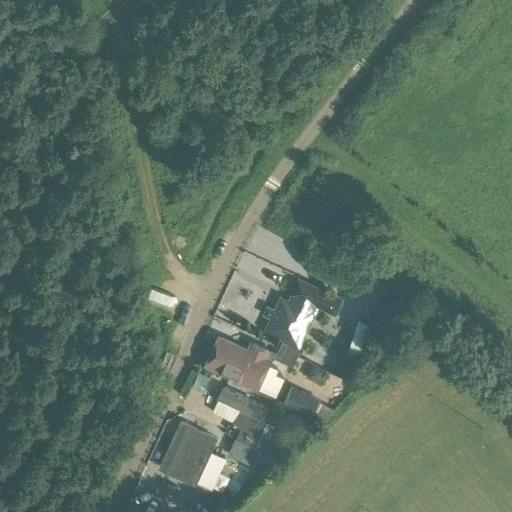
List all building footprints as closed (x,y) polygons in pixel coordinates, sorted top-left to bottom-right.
[(276,298),(267,327),(304,342),(319,313),(338,320),(344,305),(298,287),(291,304),(276,298)] [(358,318),(347,350),(362,355),(373,323),(358,318)] [(279,346),(279,347),(297,356),(298,355),(303,343),(284,335),(279,346)] [(217,342),(204,372),(259,394),(271,366),(265,364),(269,355),(251,347),(248,355),(217,342)] [(293,366),(297,356),(279,347),(274,357),(293,366)] [(343,369),(340,375),(348,379),(351,373),(343,369)] [(199,373),(192,387),(203,393),(210,378),(199,373)] [(321,399),(292,386),(283,405),(312,419),(321,399)] [(269,415),(223,391),(210,417),(232,428),(237,417),(262,430),(269,415)] [(237,437),(237,438),(243,441),(256,447),(256,446),(260,438),(241,429),(237,437)] [(260,437),(256,446),(273,454),(278,457),(283,447),(269,440),(261,436),(260,437)] [(251,457),(256,447),(243,441),(237,438),(232,448),(251,457)] [(218,458),(199,448),(188,469),(208,479),(218,458)]
